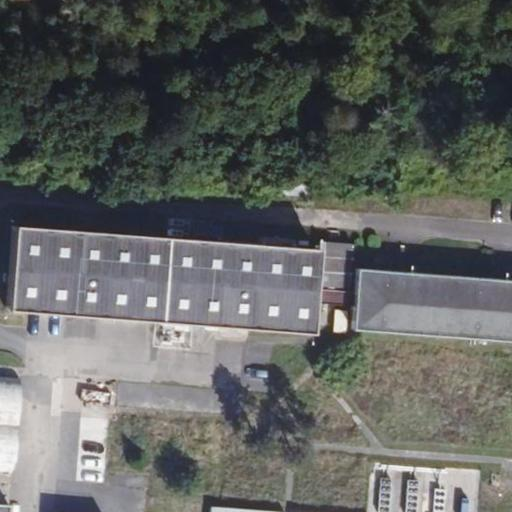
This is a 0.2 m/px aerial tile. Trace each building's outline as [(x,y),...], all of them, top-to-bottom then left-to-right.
[(13,229),(7,306),(31,308),(274,326),(308,329),(310,303),(311,288),(314,252),(49,232),(13,229)] [(349,288),(352,244),(323,242),(317,242),(315,286),(349,288)] [(511,279),(354,267),(352,291),(351,306),(349,330),(511,342),(511,279)] [(310,303),(351,306),(352,291),(311,288),(310,303)] [(331,306),(330,330),(345,331),(346,307),(331,306)] [(20,381),(0,378),(0,469),(12,470),(20,381)] [(76,482),(104,484),(105,465),(108,419),(80,417),(76,482)] [(449,463),(448,476),(490,480),(491,467),(449,463)] [(230,493),(251,494),(253,467),(232,465),(230,493)] [(256,467),(254,492),(363,501),(365,475),(292,470),(256,467)] [(427,491),(426,507),(480,511),(487,511),(489,497),(442,493),(427,491)] [(511,511),(511,499),(504,498),(502,511),(511,511)] [(0,511),(7,511),(8,504),(0,503),(0,511)]
